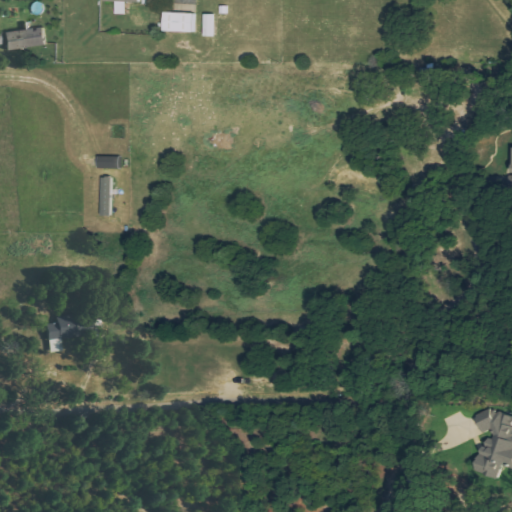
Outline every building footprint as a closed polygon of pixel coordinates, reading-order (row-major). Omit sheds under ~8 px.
[(128,13),(128,1),(118,1),(118,13),(128,13)] [(166,31),(197,31),(197,12),(167,11),(166,31)] [(207,35),(218,35),(219,13),(208,13),(207,35)] [(7,50),(48,45),(46,26),(4,32),(7,50)] [(123,167),(123,156),(101,156),(101,167),(123,167)] [(50,351),(63,351),(62,337),(77,336),(77,315),(57,316),(58,323),(48,323),(50,351)] [(481,468),(500,473),(503,462),(511,464),(511,413),(505,412),(503,417),(494,414),(491,422),(487,421),(484,431),(492,433),(481,468)]
